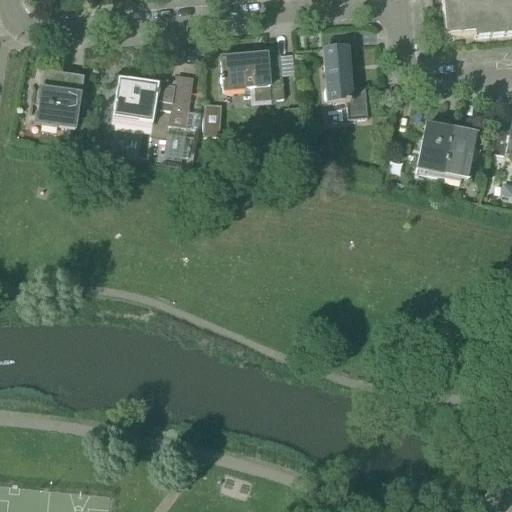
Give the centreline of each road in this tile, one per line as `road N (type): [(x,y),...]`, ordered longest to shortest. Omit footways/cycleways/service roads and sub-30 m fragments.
road 1 (residential): [(6,0),(14,22),(31,33),(397,2)]
road 2 (residential): [(511,74),(412,76),(403,67),(397,2)]
